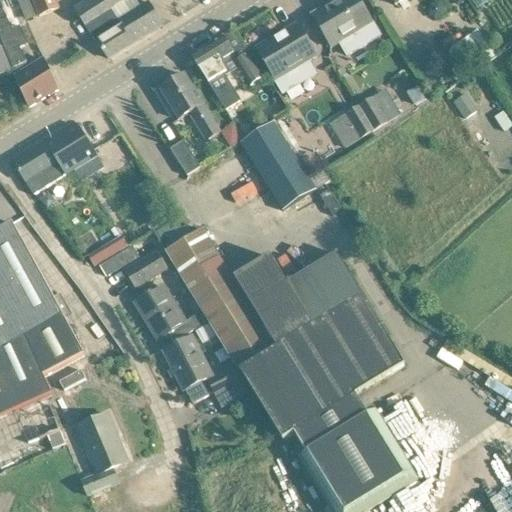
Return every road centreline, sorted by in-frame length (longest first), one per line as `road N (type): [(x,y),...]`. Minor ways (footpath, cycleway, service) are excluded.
road 1 (residential): [(0,170),(119,328),(157,403),(180,487)]
road 2 (tertiary): [(0,151),(250,0)]
